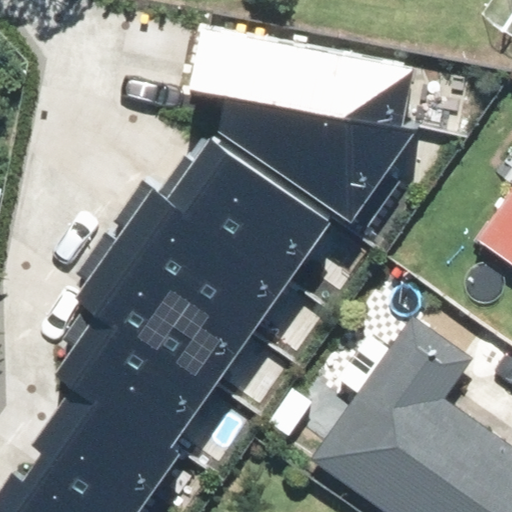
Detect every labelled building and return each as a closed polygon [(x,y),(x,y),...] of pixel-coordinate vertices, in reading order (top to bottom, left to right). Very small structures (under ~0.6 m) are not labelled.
[(200,68),(235,76),(411,111),(420,56),(210,11),(200,68)] [(235,76),(231,112),(368,216),(403,169),(389,157),(421,113),(411,111),(235,76)] [(165,449),(338,228),(224,139),(82,322),(103,338),(0,470),(0,511),(140,511),(181,461),(165,449)] [(511,188),(474,243),(511,269),(511,268),(511,188)] [(468,356),(411,316),(311,462),(383,511),(511,511),(511,448),(439,398),(468,356)]
